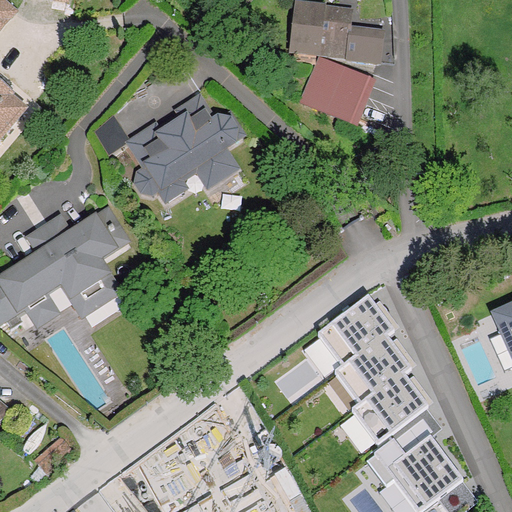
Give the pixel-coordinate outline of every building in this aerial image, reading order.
[(0,0),(0,27),(14,12),(0,0)] [(351,11),(297,5),(292,53),(345,58),(379,62),(382,33),(349,29),(351,11)] [(371,81),(323,61),(305,102),(353,122),(371,81)] [(0,93),(0,134),(20,111),(0,93)] [(214,119),(200,100),(128,145),(144,170),(138,175),(135,185),(141,194),(152,196),(158,192),(165,203),(186,190),(182,182),(197,172),(207,188),(237,170),(224,149),(244,136),(231,115),(222,121),(214,119)] [(114,115),(95,132),(110,156),(131,142),(114,115)] [(39,257),(0,281),(0,328),(24,313),(35,330),(58,315),(49,300),(61,292),(80,322),(124,295),(103,263),(129,247),(105,210),(73,231),(64,216),(27,240),(39,257)] [(394,326),(371,294),(320,331),(343,362),(335,367),(363,405),(356,410),(379,442),(431,405),(405,370),(409,365),(385,332),(394,326)] [(511,300),(492,310),(511,352),(511,300)] [(0,424),(9,414),(0,405),(0,424)] [(407,457),(397,444),(381,456),(418,505),(460,474),(433,438),(407,457)] [(254,452),(186,479),(199,511),(234,511),(243,509),(244,511),(258,511),(275,506),(254,452)]
